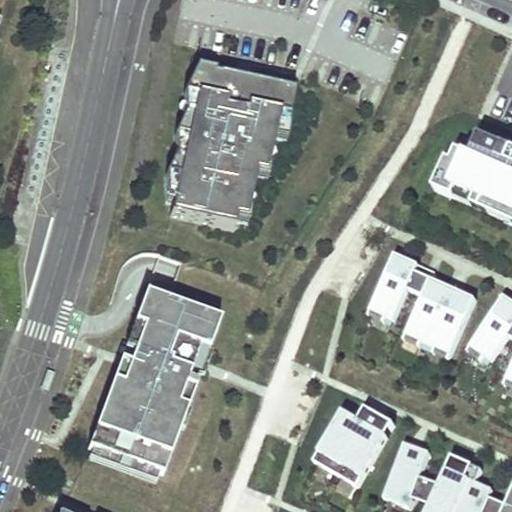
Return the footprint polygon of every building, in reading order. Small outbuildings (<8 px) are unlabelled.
[(351,36),(365,42),(374,21),(360,15),(351,36)] [(169,218),(233,232),(235,222),(247,225),(250,198),(254,178),(267,181),(269,156),(273,139),(286,142),(288,119),(294,92),(252,83),(250,91),(212,83),(214,75),(215,72),(196,68),(183,94),(183,116),(174,135),(174,157),(165,176),(165,203),(172,205),(169,218)] [(252,83),(214,75),(212,83),(250,91),(252,83)] [(511,151),(482,138),(473,159),(458,152),(453,163),(449,161),(435,191),(455,200),(459,192),(485,203),(511,215),(508,223),(511,225),(511,151)] [(485,203),(459,192),(455,200),(481,212),(485,203)] [(511,215),(485,203),(481,212),(508,223),(511,215)] [(429,287),(432,280),(416,273),(406,269),(409,261),(396,255),(370,312),(385,319),(393,322),(404,297),(420,304),(406,335),(421,342),(429,346),(436,349),(451,356),(477,300),(464,295),(461,301),(429,287)] [(416,273),(419,266),(409,261),(406,269),(416,273)] [(464,295),(432,280),(429,287),(461,301),(464,295)] [(511,302),(504,298),(471,349),(485,358),(492,363),(508,338),(511,339),(511,369),(507,381),(511,383),(511,302)] [(144,357),(134,354),(129,368),(121,365),(119,365),(112,386),(121,389),(98,452),(97,454),(153,475),(154,473),(177,409),(186,413),(195,388),(186,385),(190,376),(197,378),(216,326),(146,300),(130,341),(137,344),(148,348),(144,357)] [(383,324),(385,319),(370,312),(368,317),(383,324)] [(391,327),(393,322),(385,319),(383,324),(391,327)] [(419,347),(421,342),(406,335),(404,341),(419,347)] [(129,368),(134,354),(137,344),(130,341),(121,365),(129,368)] [(426,351),(429,346),(421,342),(419,347),(426,351)] [(434,354),(436,349),(429,346),(426,351),(434,354)] [(451,356),(436,349),(434,354),(449,361),(451,356)] [(485,358),(471,349),(468,353),(482,363),(485,358)] [(489,367),(492,363),(485,358),(482,363),(489,367)] [(98,452),(121,389),(112,386),(88,449),(98,452)] [(163,476),(186,413),(177,409),(154,473),(163,476)] [(357,489),(387,438),(366,425),(373,413),(366,409),(359,422),(343,412),(313,464),(357,489)] [(387,438),(394,426),(373,413),(366,425),(387,438)] [(428,464),(431,455),(405,446),(402,454),(428,464)] [(428,464),(402,454),(385,501),(410,511),(428,464)] [(470,482),(476,469),(453,459),(443,480),(490,501),(494,493),(477,485),(470,482)] [(477,485),(483,472),(476,469),(470,482),(477,485)] [(485,511),(490,501),(443,480),(429,511),(485,511)]
